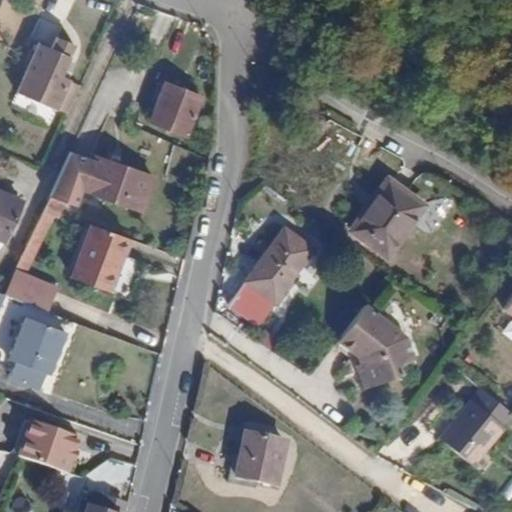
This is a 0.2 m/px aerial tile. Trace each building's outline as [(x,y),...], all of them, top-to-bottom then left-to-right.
[(51,54),(38,48),(15,97),(54,116),(65,92),(68,86),(59,81),(74,51),(57,43),(51,54)] [(164,83),(151,120),(186,134),(201,96),(164,83)] [(70,153),(57,181),(82,191),(136,210),(148,179),(95,159),(94,162),(70,153)] [(378,172),(348,223),(383,245),(414,194),(378,172)] [(82,191),(57,181),(51,194),(65,200),(60,212),(72,217),(82,191)] [(0,194),(0,237),(7,241),(22,206),(0,194)] [(51,194),(45,207),(60,212),(65,200),(51,194)] [(45,207),(18,266),(25,269),(42,234),(49,218),(56,221),(60,212),(45,207)] [(228,294),(257,315),(309,237),(280,217),(228,294)] [(102,290),(122,235),(84,221),(64,276),(102,290)] [(25,269),(18,266),(14,274),(7,288),(30,298),(48,307),(59,284),(25,269)] [(0,352),(6,355),(7,352),(25,310),(30,298),(7,288),(0,284),(0,352)] [(511,293),(501,309),(511,317),(511,293)] [(25,310),(7,352),(45,371),(65,328),(25,310)] [(347,312),(326,342),(347,357),(352,350),(356,353),(353,358),(347,364),(361,384),(383,366),(379,359),(392,348),(381,331),(376,333),(372,329),(347,312)] [(65,328),(45,371),(55,375),(48,392),(77,404),(84,388),(90,391),(109,348),(65,328)] [(470,396),(441,435),(474,463),(504,425),(470,396)] [(34,420),(20,455),(69,474),(82,440),(34,420)] [(246,432),(235,475),(274,485),(286,442),(246,432)] [(120,511),(123,505),(103,498),(100,506),(88,502),(84,511),(120,511)]
